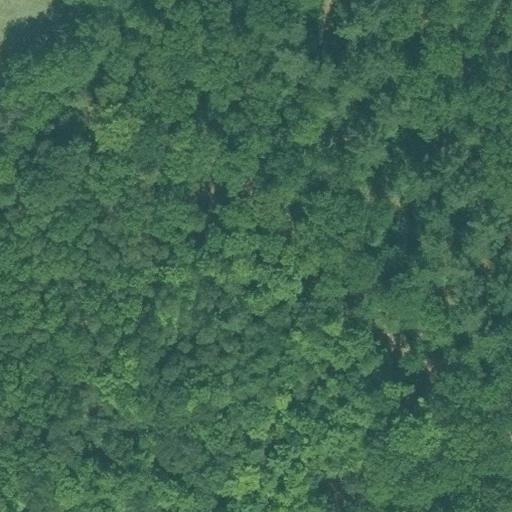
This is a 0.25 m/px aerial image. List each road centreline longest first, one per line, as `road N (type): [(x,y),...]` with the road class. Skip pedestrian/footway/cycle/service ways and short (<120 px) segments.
road 1 (track): [(510,436),(432,457),(354,511)]
road 2 (track): [(0,139),(82,0)]
